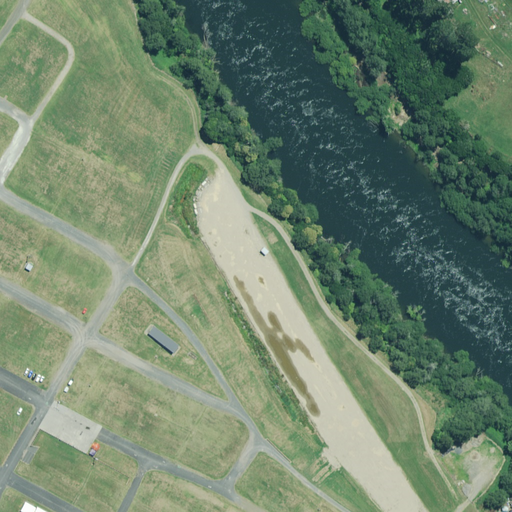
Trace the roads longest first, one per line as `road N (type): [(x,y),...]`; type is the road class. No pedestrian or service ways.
road 1 (track): [(128,269),(180,158),(198,151),(217,163),(424,511)]
road 2 (track): [(0,169),(78,56),(20,11)]
